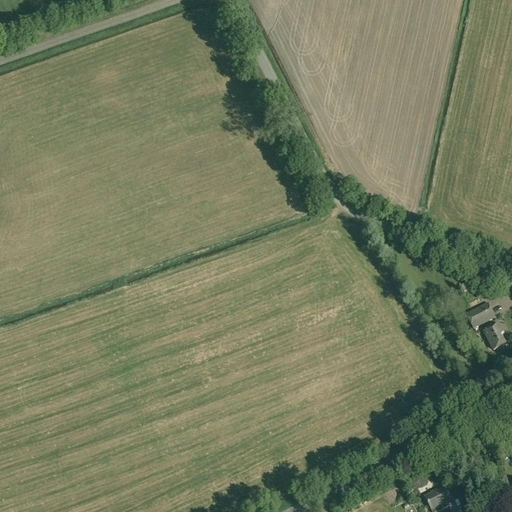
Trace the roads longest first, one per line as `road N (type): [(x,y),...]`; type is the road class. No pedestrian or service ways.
road 1 (unclassified): [(511,282),(340,200),(233,0)]
road 2 (tertiary): [(290,511),(511,396)]
road 3 (unclassified): [(0,67),(178,0)]
